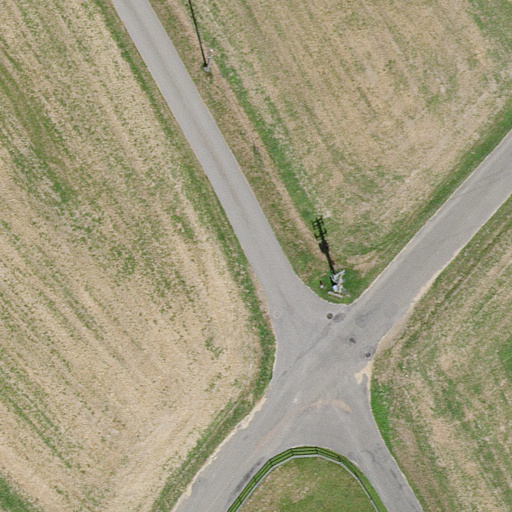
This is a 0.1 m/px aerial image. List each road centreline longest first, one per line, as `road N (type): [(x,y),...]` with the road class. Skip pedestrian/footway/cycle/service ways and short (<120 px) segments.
road 1 (residential): [(511,163),(318,386)]
road 2 (residential): [(318,386),(231,467),(199,511)]
road 3 (residential): [(398,511),(318,386)]
